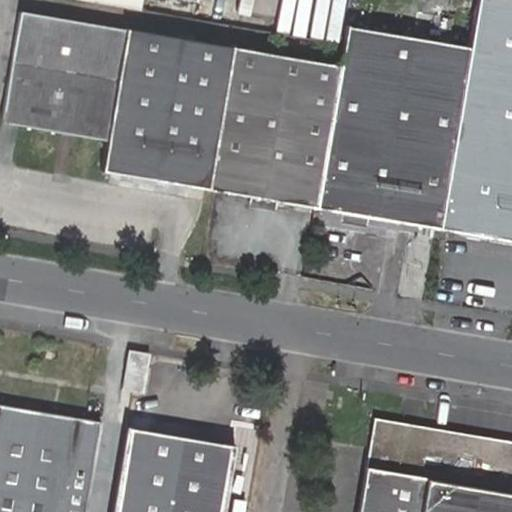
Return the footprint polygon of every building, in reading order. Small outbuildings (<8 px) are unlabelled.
[(78,0),(140,11),(141,0),(78,0)] [(511,0),(475,0),(468,46),(437,227),(444,228),(511,239),(511,0)] [(205,188),(230,46),(125,28),(19,10),(0,120),(0,121),(106,140),(101,170),(189,184),(205,188)] [(468,46),(344,25),(341,45),(337,65),(314,206),(324,208),(409,222),(437,227),(468,46)] [(314,206),(337,65),(230,46),(205,188),(213,189),(314,206)] [(129,350),(125,370),(145,373),(148,353),(129,350)] [(145,373),(125,370),(121,389),(132,391),(142,392),(145,373)] [(0,511),(85,511),(101,421),(56,414),(51,413),(0,404),(0,511)] [(423,476),(511,491),(511,441),(373,417),(368,448),(364,466),(423,476)] [(221,511),(234,444),(126,426),(110,511),(221,511)] [(511,511),(511,491),(423,476),(364,466),(356,511),(511,511)]
